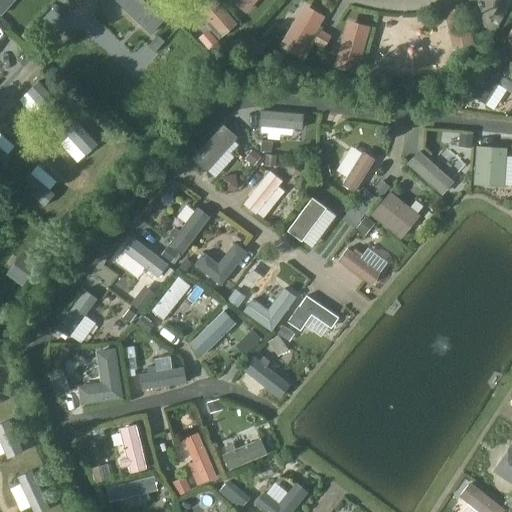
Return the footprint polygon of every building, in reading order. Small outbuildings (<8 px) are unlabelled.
[(207,24),(220,39),(237,24),(216,0),(190,0),(191,0),(210,22),(207,24)] [(232,0),(247,12),(257,0),(232,0)] [(304,5),(280,46),(300,58),(325,17),(304,5)] [(444,11),(453,49),(474,44),(465,7),(444,11)] [(347,20),(334,67),(357,73),(370,27),(347,20)] [(511,91),(511,71),(493,59),(470,94),(485,104),(498,83),(511,91)] [(37,82),(24,94),(46,117),(59,106),(37,82)] [(495,127),(511,100),(511,97),(497,88),(478,116),(495,127)] [(258,111),(257,127),(300,130),(301,114),(258,111)] [(74,121),(62,132),(84,156),(96,145),(74,121)] [(477,147),(474,184),(504,186),(507,149),(477,147)] [(0,151),(0,171),(0,172),(10,160),(0,151)] [(442,194),(453,182),(419,151),(408,163),(442,194)] [(28,174),(18,185),(42,207),(52,196),(28,174)] [(401,239),(419,215),(390,192),(372,215),(401,239)] [(313,241),(331,220),(309,201),(291,223),(313,241)] [(182,253),(209,218),(197,208),(179,232),(174,228),(170,234),(174,238),(170,244),(182,253)] [(158,279),(168,267),(132,239),(122,251),(158,279)] [(204,253),(196,264),(221,285),(246,253),(235,244),(218,264),(204,253)] [(355,249),(352,252),(348,249),(339,260),(371,284),(380,273),(360,258),(362,255),(355,249)] [(22,253),(7,274),(23,286),(39,265),(22,253)] [(183,294),(190,286),(179,278),(153,310),(163,319),(178,301),(184,305),(189,299),(183,294)] [(253,300),(245,312),(271,331),(295,297),(284,289),(268,310),(253,300)] [(134,310),(141,315),(155,295),(148,290),(134,310)] [(83,292),(55,330),(67,339),(95,301),(83,292)] [(331,327),(338,318),(306,296),(289,322),(300,330),(311,314),(331,327)] [(220,324),(199,352),(209,360),(231,331),(220,324)] [(81,404),(123,398),(115,348),(96,351),(101,383),(78,386),(81,404)] [(226,348),(215,356),(223,367),(234,358),(226,348)] [(263,357),(260,362),(253,357),(244,369),(280,397),(289,385),(265,366),(269,362),(263,357)] [(137,369),(136,358),(133,358),(124,360),(126,371),(135,370),(137,369)] [(148,373),(140,374),(142,390),(186,384),(184,369),(156,372),(156,366),(148,368),(148,373)] [(8,423),(0,426),(0,446),(6,461),(22,454),(8,423)] [(130,472),(146,468),(135,425),(120,429),(127,458),(120,459),(122,467),(129,466),(130,472)] [(198,433),(184,439),(194,462),(189,465),(193,473),(198,471),(198,473),(212,467),(198,433)] [(230,470),(267,454),(260,439),(235,450),(233,444),(224,447),(227,453),(223,455),(230,470)] [(511,447),(511,446),(493,471),(511,484),(511,447)] [(32,472),(18,479),(33,511),(48,511),(50,511),(32,472)] [(147,492),(157,490),(154,476),(107,487),(111,501),(139,494),(140,498),(148,496),(147,492)] [(264,492),(255,503),(265,511),(291,511),(307,492),(296,483),(279,504),(264,492)] [(479,511),(501,511),(504,509),(470,483),(460,497),(479,511)] [(176,511),(189,506),(184,492),(171,496),(176,511)] [(107,511),(156,511),(156,502),(107,506),(107,511)]
